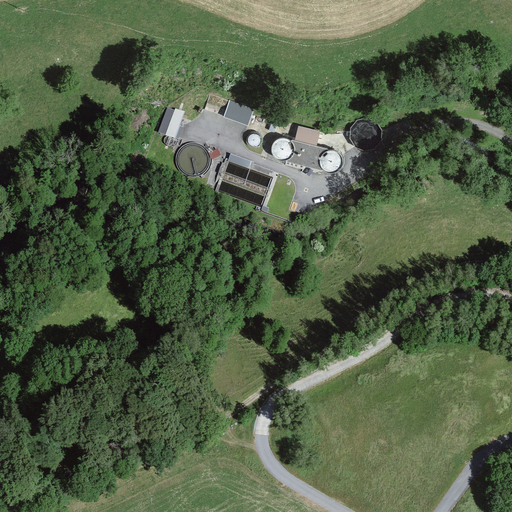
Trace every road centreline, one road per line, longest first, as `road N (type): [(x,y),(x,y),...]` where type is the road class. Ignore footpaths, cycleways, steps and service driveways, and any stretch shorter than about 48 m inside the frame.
road 1 (track): [(511,262),(453,266),(426,278),(190,447),(127,480),(26,511)]
road 2 (track): [(265,413),(325,409),(363,432),(389,461),(415,465),(439,449),(470,391),(511,383)]
